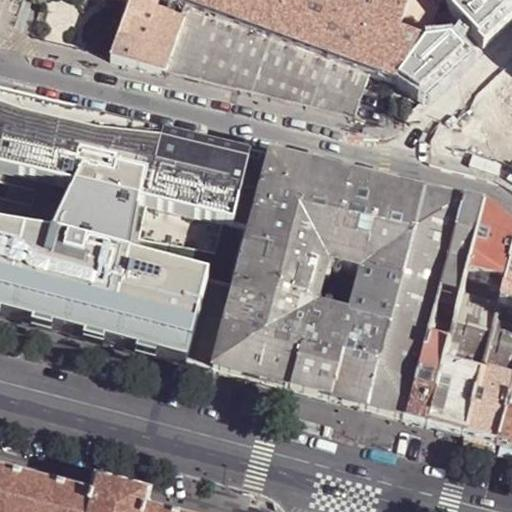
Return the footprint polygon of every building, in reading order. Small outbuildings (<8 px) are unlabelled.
[(181,27),(186,13),(150,0),(131,0),(130,5),(129,7),(181,27)] [(150,0),(186,13),(367,77),(393,86),(423,47),(431,24),(439,0),(150,0)] [(511,24),(511,0),(443,0),(451,17),(483,51),(508,28),(511,24)] [(140,71),(163,76),(181,27),(129,7),(110,59),(109,63),(140,71)] [(356,122),(367,77),(186,13),(181,27),(163,76),(356,122)] [(449,44),(423,47),(393,86),(421,106),(452,78),(468,64),(449,44)] [(271,163),(85,119),(0,100),(0,177),(76,195),(147,212),(222,229),(251,235),(271,163)] [(215,374),(231,378),(273,389),(318,401),(359,412),(404,423),(424,347),(432,320),(461,210),(423,200),(384,191),(336,179),(305,171),(282,166),(271,163),(251,235),(236,293),(215,373),(215,374)] [(147,212),(76,195),(51,247),(236,293),(251,235),(222,229),(216,257),(141,244),(147,212)] [(466,211),(461,210),(432,320),(454,327),(465,283),(483,215),(482,214),(466,211)] [(511,240),(497,227),(483,215),(465,283),(503,292),(511,259),(511,240)] [(0,238),(0,318),(21,324),(193,368),(215,373),(236,293),(51,247),(0,238)] [(511,259),(503,292),(499,309),(511,311),(511,259)] [(503,292),(465,283),(454,327),(457,327),(492,336),(499,309),(503,292)] [(511,311),(499,309),(492,336),(489,344),(511,349),(511,311)] [(449,353),(445,370),(480,378),(489,344),(492,336),(457,327),(449,353)] [(511,349),(489,344),(480,378),(511,386),(511,349)] [(424,347),(404,423),(434,431),(464,439),(480,378),(445,370),(449,353),(424,347)] [(511,389),(511,386),(480,378),(464,439),(481,444),(496,448),(511,389)] [(511,389),(496,448),(509,451),(511,451),(511,389)] [(147,511),(150,502),(150,500),(144,499),(144,500),(121,494),(101,489),(101,487),(96,486),(92,502),(0,479),(0,511),(147,511)]
